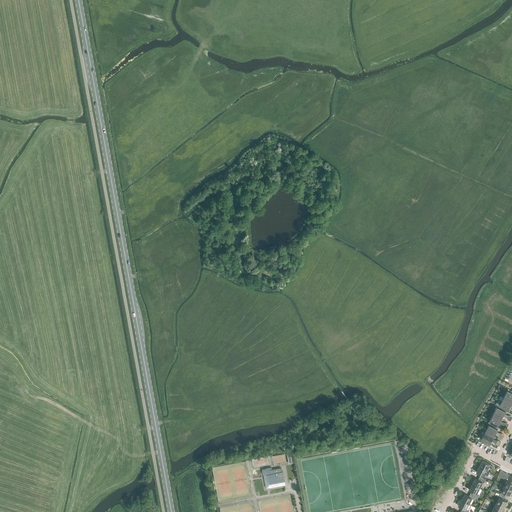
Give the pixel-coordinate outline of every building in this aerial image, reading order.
[(511,402),(511,401),(504,397),(502,401),(511,406),(511,408),(511,407),(511,404),(511,402)] [(511,406),(502,401),(499,406),(508,410),(510,407),(511,408),(511,406)] [(496,404),(493,409),(495,410),(506,416),(507,417),(508,415),(504,413),(506,411),(507,412),(508,410),(499,406),(496,404)] [(495,410),(493,414),(502,418),(503,416),(507,418),(507,417),(506,416),(495,410)] [(493,414),(491,417),(504,424),(504,423),(501,421),(502,418),(493,414)] [(489,421),(488,422),(489,422),(491,424),(496,426),(497,427),(498,426),(499,423),(503,425),(504,424),(491,417),(489,421)] [(489,425),(487,428),(500,435),(500,433),(497,431),(499,428),(497,427),(496,426),(491,424),(489,422),(488,424),(489,425)] [(487,428),(485,432),(494,436),(495,434),(499,436),(500,435),(487,428)] [(485,432),(484,435),(496,442),(497,440),(493,438),(494,436),(485,432)] [(478,438),(477,438),(479,439),(490,445),(491,444),(490,443),(492,441),(495,443),(496,442),(484,435),(482,434),(480,437),(478,438)] [(487,470),(489,467),(492,468),(493,466),(490,464),(483,460),(480,466),(487,470)] [(477,472),(481,474),(479,477),(485,480),(487,477),(490,472),(487,470),(480,466),(477,472)] [(262,471),(262,472),(262,473),(262,474),(263,474),(263,475),(266,475),(267,475),(269,484),(285,481),(283,471),(282,472),(281,468),(271,470),(271,467),(262,469),(262,470),(262,471)] [(475,478),(472,484),(480,488),(483,482),(484,483),(485,480),(479,477),(478,479),(475,478)] [(503,482),(506,483),(504,486),(511,489),(511,479),(507,477),(506,480),(505,479),(503,482)] [(478,494),(477,493),(480,488),(472,484),(469,490),(472,491),(470,494),(476,497),(478,498),(480,495),(478,494)] [(503,485),(499,490),(501,491),(500,494),(506,496),(507,494),(509,495),(511,490),(511,489),(504,486),(503,485)] [(476,498),(476,497),(470,494),(469,496),(465,494),(462,500),(469,504),(472,498),(475,500),(476,498)] [(500,497),(497,502),(505,507),(508,501),(504,499),(506,497),(500,494),(499,496),(500,497)] [(458,506),(463,508),(461,511),(464,511),(468,511),(469,511),(466,509),(469,504),(462,500),(458,506)] [(494,507),(502,511),(505,507),(497,502),(494,507)]
